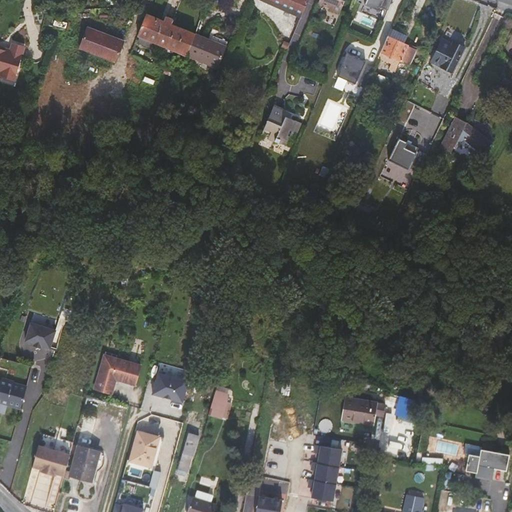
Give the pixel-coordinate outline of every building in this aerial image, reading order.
[(264,0),(301,17),(308,0),(264,0)] [(340,14),(344,0),(318,0),(317,2),(330,8),(329,10),(340,14)] [(379,7),(387,10),(391,0),(365,0),(364,5),(378,11),(379,7)] [(195,35),(146,15),(137,36),(187,55),(195,35)] [(122,40),(112,37),(112,39),(105,36),(105,34),(85,27),(78,47),(114,60),(122,40)] [(409,36),(391,27),(387,35),(405,44),(409,36)] [(217,68),(227,43),(213,37),(211,41),(195,35),(187,55),(217,68)] [(410,65),(417,50),(405,44),(387,35),(377,57),(391,64),(389,69),(396,72),(401,61),(402,61),(410,65)] [(453,72),(465,47),(456,43),(455,45),(442,39),(431,62),(453,72)] [(0,76),(13,81),(24,46),(12,42),(9,50),(4,48),(3,50),(0,48),(0,76)] [(355,83),(365,60),(358,57),(357,58),(355,57),(355,56),(346,52),(337,75),(355,83)] [(453,72),(431,62),(429,65),(451,76),(453,72)] [(364,87),(373,67),(367,64),(358,84),(364,87)] [(507,93),(511,83),(511,82),(504,78),(498,88),(507,93)] [(298,134),(303,124),(289,118),(288,119),(286,118),(288,113),(273,107),(262,132),(276,138),(275,141),(287,146),(291,138),(293,139),(295,132),(298,134)] [(483,155),(493,142),(473,127),(470,130),(465,126),(467,123),(455,117),(440,147),(451,153),(454,146),(456,148),(463,140),(483,155)] [(409,169),(419,147),(400,138),(389,160),(409,169)] [(427,152),(421,149),(414,162),(419,165),(416,170),(418,171),(427,152)] [(215,309),(218,299),(198,294),(195,303),(215,309)] [(41,346),(49,349),(56,331),(31,323),(25,341),(33,344),(41,346)] [(116,378),(135,384),(141,365),(116,358),(115,362),(103,359),(95,388),(111,393),(116,378)] [(188,380),(158,372),(153,394),(163,396),(164,394),(173,396),(172,399),(182,402),(188,380)] [(0,403),(7,405),(13,381),(1,378),(0,382),(0,403)] [(290,396),(292,382),(282,380),(280,394),(290,396)] [(15,407),(21,385),(14,383),(14,382),(13,381),(7,405),(15,407)] [(21,409),(27,386),(21,385),(15,407),(21,409)] [(223,419),(229,397),(215,393),(208,415),(223,419)] [(367,401),(345,397),(341,419),(363,423),(367,401)] [(375,415),(377,403),(367,401),(363,423),(374,425),(375,415)] [(385,404),(377,403),(375,415),(383,416),(385,404)] [(423,416),(400,408),(397,418),(421,425),(423,416)] [(156,467),(164,436),(159,435),(159,437),(138,432),(130,461),(156,467)] [(193,456),(199,436),(188,433),(177,472),(186,475),(191,456),(193,456)] [(332,500),(341,450),(315,445),(314,452),(320,453),(318,463),(312,462),(311,470),(316,471),(315,481),(309,479),(308,487),(313,488),(312,498),(332,500)] [(479,454),(480,446),(470,445),(469,452),(479,454)] [(56,474),(63,477),(70,456),(37,446),(31,467),(39,470),(39,472),(55,477),(56,474)] [(104,460),(104,457),(103,453),(78,446),(69,480),(93,487),(96,477),(100,478),(101,472),(98,471),(99,471),(100,469),(102,467),(103,463),(104,460)] [(506,470),(509,454),(481,449),(480,456),(469,454),(466,471),(477,473),(476,477),(492,480),(494,468),(506,470)] [(213,495),(197,490),(195,497),(202,500),(210,502),(213,495)] [(410,490),(409,495),(422,498),(423,493),(410,490)] [(374,511),(368,511),(367,511),(418,511),(422,498),(409,495),(407,495),(403,511),(374,511)] [(280,511),(283,500),(268,497),(260,496),(259,496),(255,511),(280,511)] [(214,511),(217,504),(210,502),(202,500),(195,497),(192,497),(187,511),(214,511)]
